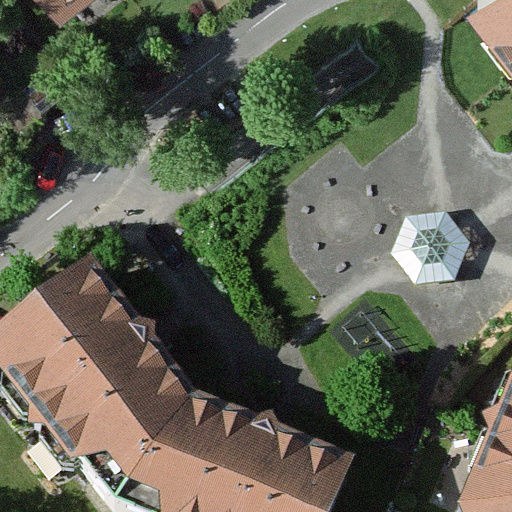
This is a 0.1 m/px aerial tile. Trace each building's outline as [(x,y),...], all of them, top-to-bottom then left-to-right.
[(51,0),(61,12),(76,0),(51,0)] [(511,0),(487,0),(511,32),(511,0)] [(439,281),(458,222),(420,210),(401,269),(439,281)] [(332,511),(344,485),(198,423),(87,278),(0,343),(0,380),(101,511),(332,511)] [(511,511),(511,397),(463,511),(511,511)]
